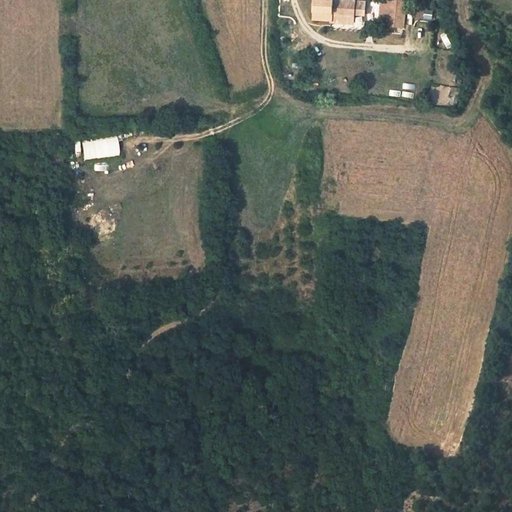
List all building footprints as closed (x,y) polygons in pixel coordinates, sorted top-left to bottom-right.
[(314,0),(314,19),(332,20),(332,12),(354,14),(366,14),(366,1),(356,0),(314,0)] [(393,0),(376,0),(376,23),(392,25),(393,0)] [(424,18),(433,19),(433,10),(424,9),(424,18)] [(354,14),(332,12),(332,20),(354,21),(354,14)] [(460,87),(452,86),(451,93),(458,95),(460,87)] [(81,141),(84,161),(120,155),(116,135),(81,141)]
